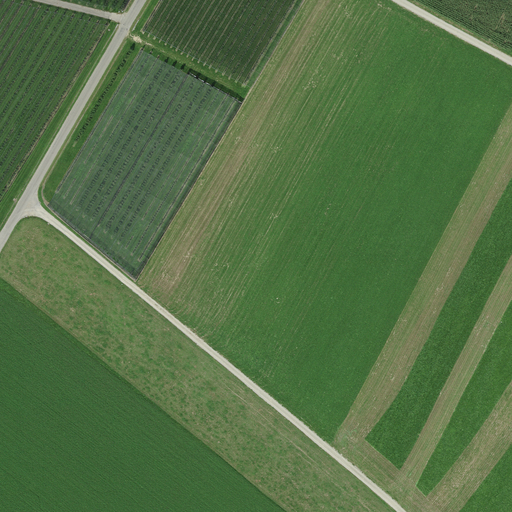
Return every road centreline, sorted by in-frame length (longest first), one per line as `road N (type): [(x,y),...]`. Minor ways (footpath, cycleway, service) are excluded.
road 1 (track): [(404,511),(27,198)]
road 2 (track): [(0,243),(140,0)]
road 3 (track): [(398,0),(511,61)]
